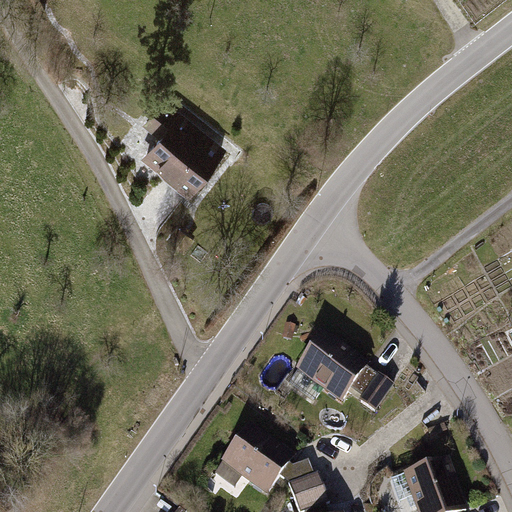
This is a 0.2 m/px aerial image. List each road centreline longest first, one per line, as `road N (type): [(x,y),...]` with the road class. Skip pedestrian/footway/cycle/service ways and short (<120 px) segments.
road 1 (residential): [(211,370),(178,335),(78,120),(0,8)]
road 2 (residential): [(316,223),(394,294),(511,470)]
road 3 (tertiary): [(316,223),(380,143),(511,28)]
road 4 (tertiary): [(211,370),(316,223)]
road 5 (tertiary): [(109,511),(211,370)]
